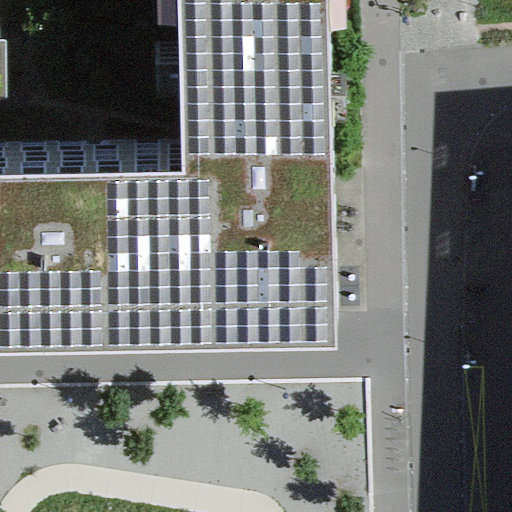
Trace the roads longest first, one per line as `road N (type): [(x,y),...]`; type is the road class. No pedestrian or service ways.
road 1 (residential): [(436,347),(0,352)]
road 2 (residential): [(436,347),(441,113),(462,72),(511,68)]
road 3 (residential): [(439,511),(436,347)]
